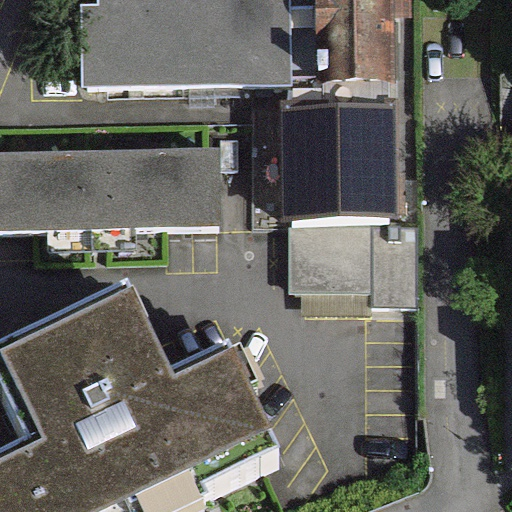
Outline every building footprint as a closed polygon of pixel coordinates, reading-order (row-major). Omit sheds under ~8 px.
[(303,96),(302,0),(92,0),(92,96),(303,96)] [(411,100),(410,0),(334,0),(335,100),(411,100)] [(414,111),(292,110),(291,217),(412,219),(414,111)] [(0,147),(0,237),(241,234),(240,145),(0,147)] [(0,391),(34,464),(0,480),(0,511),(204,511),(201,504),(280,466),(233,369),(175,397),(133,308),(0,371),(0,391)]
